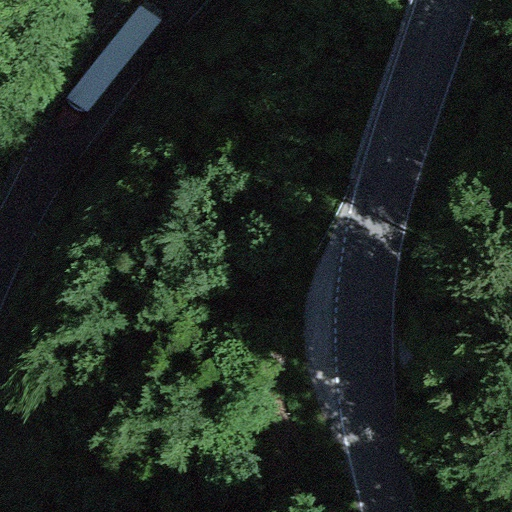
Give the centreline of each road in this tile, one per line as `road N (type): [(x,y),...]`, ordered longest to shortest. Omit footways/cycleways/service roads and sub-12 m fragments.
road 1 (secondary): [(446,0),(374,234),(366,353),(385,511)]
road 2 (secondary): [(0,261),(86,106),(172,0)]
